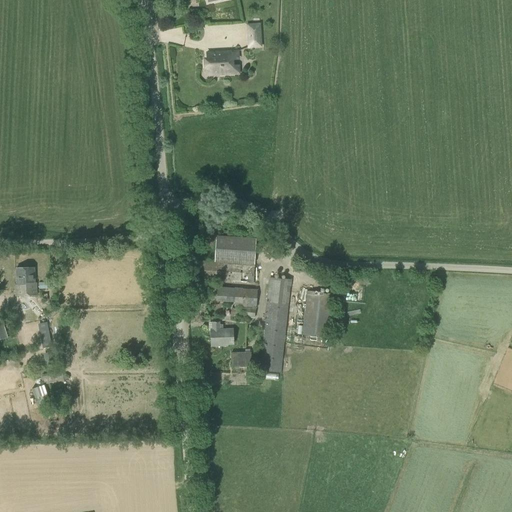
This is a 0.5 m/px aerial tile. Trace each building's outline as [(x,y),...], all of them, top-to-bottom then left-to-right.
[(247,48),(262,48),(261,23),(246,24),(247,48)] [(205,69),(207,69),(208,75),(238,73),(238,66),(232,66),(232,60),(238,59),(237,52),(206,53),(207,60),(204,60),(205,69)] [(256,240),(216,238),(215,262),(194,261),(193,280),(254,284),(254,264),(256,240)] [(16,285),(15,285),(15,296),(37,296),(36,283),(35,283),(34,268),(16,269),(16,285)] [(263,321),(266,322),(260,371),(281,373),(292,280),(269,278),(263,321)] [(217,298),(234,301),(234,308),(231,308),(230,316),(254,319),(256,308),(258,290),(235,288),(218,287),(217,298)] [(334,294),(307,291),(302,336),(303,336),(329,338),(334,294)] [(48,321),(40,323),(42,339),(51,337),(48,321)] [(220,322),(212,323),(211,330),(210,331),(211,346),(223,346),(223,345),(233,344),(232,329),(220,330),(220,322)] [(51,352),(44,354),(46,366),(53,364),(51,352)] [(250,352),(231,353),(232,368),(251,367),(250,352)] [(64,369),(61,355),(53,357),(55,370),(64,369)] [(41,377),(42,385),(64,381),(62,373),(41,377)] [(44,386),(32,390),(38,409),(45,407),(67,401),(63,389),(61,390),(46,394),(44,386)]
